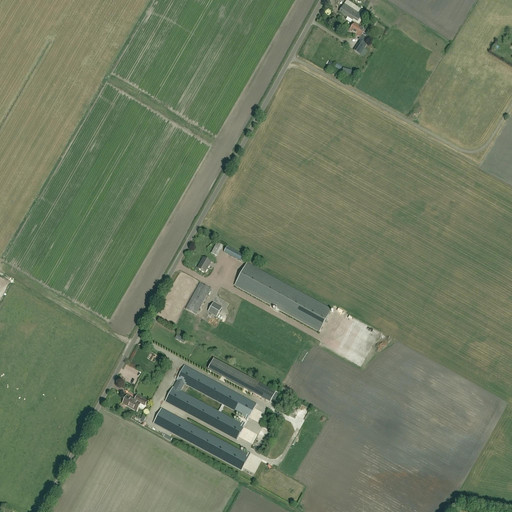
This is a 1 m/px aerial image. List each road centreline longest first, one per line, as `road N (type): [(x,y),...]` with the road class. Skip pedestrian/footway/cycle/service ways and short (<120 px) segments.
road 1 (unclassified): [(41,511),(322,0)]
road 2 (unknown): [(290,57),(474,150),(511,103)]
